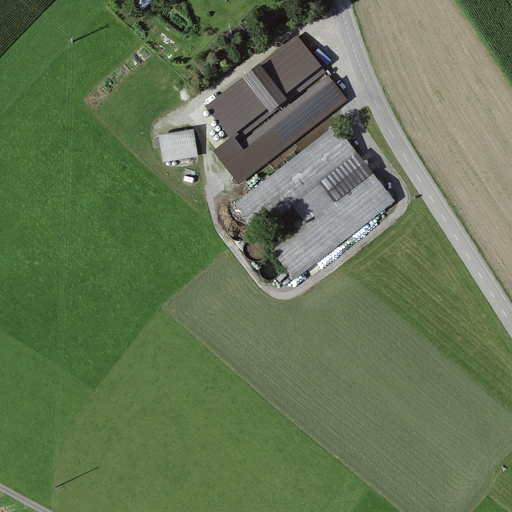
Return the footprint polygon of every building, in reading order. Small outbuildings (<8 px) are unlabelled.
[(309,74),(287,42),(213,93),(233,122),(212,136),(232,165),(248,154),(250,158),(317,111),(297,83),(309,74)] [(132,111),(158,93),(146,76),(120,94),(132,111)] [(362,156),(339,127),(240,205),(262,233),(297,205),(311,223),(284,245),(304,269),(395,198),(375,173),(339,202),(326,185),(362,156)] [(200,132),(165,137),(168,162),(203,158),(200,132)] [(312,145),(307,138),(282,158),(288,165),(312,145)]
